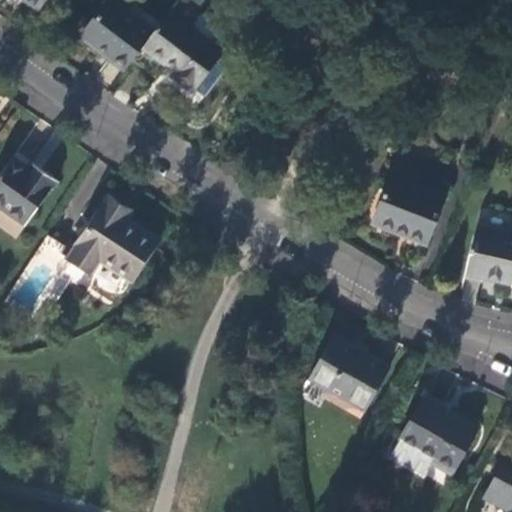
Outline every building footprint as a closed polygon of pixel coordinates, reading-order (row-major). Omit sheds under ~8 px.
[(45,0),(24,0),(38,10),(45,0)] [(110,0),(81,35),(126,68),(141,45),(159,22),(136,4),(128,14),(111,0),(110,0)] [(141,45),(180,75),(176,79),(192,90),(222,48),(210,40),(220,27),(218,17),(210,11),(200,13),(191,25),(168,8),(159,22),(141,45)] [(13,156),(0,175),(0,204),(27,223),(58,179),(43,168),(38,174),(13,156)] [(390,178),(372,220),(404,235),(403,238),(422,247),(442,200),(390,178)] [(109,196),(68,259),(91,274),(99,260),(133,282),(160,239),(122,215),(126,207),(109,196)] [(511,236),(478,228),(466,274),(511,285),(511,236)] [(307,380),(364,412),(387,369),(330,337),(307,380)] [(477,429),(424,397),(399,439),(428,456),(451,470),(477,429)] [(428,456),(399,439),(390,453),(419,470),(428,456)] [(511,511),(511,456),(510,455),(487,499),(511,511),(510,511),(511,511)]
